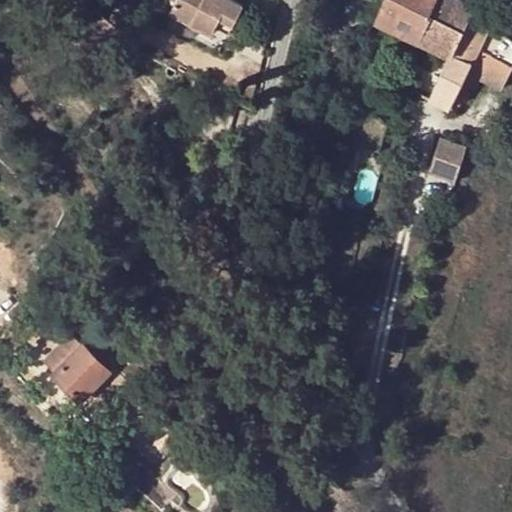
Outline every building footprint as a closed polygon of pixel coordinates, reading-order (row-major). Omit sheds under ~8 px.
[(177,0),(171,12),(213,34),(219,23),(232,29),(244,6),(233,0),(177,0)] [(384,0),(375,21),(420,42),(438,0),(384,0)] [(470,0),(438,0),(420,42),(451,56),(431,99),(450,108),(467,72),(475,75),(502,89),(511,68),(511,38),(498,31),(470,16),(476,3),(470,0)] [(511,5),(502,22),(511,27),(511,5)] [(93,25),(106,35),(115,24),(95,8),(86,19),(93,25)] [(102,41),(106,35),(93,25),(88,31),(102,41)] [(467,72),(450,108),(458,112),(475,75),(467,72)] [(467,147),(442,138),(430,172),(456,181),(467,147)] [(68,358),(55,370),(83,397),(118,361),(98,341),(91,348),(85,342),(84,342),(83,344),(72,333),(57,348),(68,358)] [(68,358),(57,348),(45,360),(55,370),(68,358)] [(111,369),(85,396),(99,410),(125,383),(111,369)] [(161,403),(134,430),(150,443),(162,431),(178,444),(193,429),(161,403)] [(162,431),(150,443),(167,456),(178,444),(162,431)]
